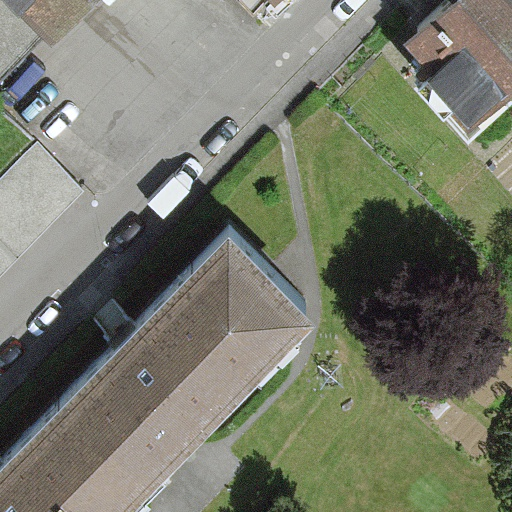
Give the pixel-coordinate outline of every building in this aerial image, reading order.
[(0,0),(0,96),(99,0),(0,0)] [(232,0),(263,31),(293,0),(232,0)] [(511,0),(462,0),(425,38),(450,62),(431,81),(490,138),(511,115),(511,0)] [(39,148),(0,189),(0,304),(97,203),(39,148)] [(253,236),(87,407),(181,499),(348,328),(253,236)] [(87,407),(0,495),(0,511),(168,511),(181,499),(87,407)]
